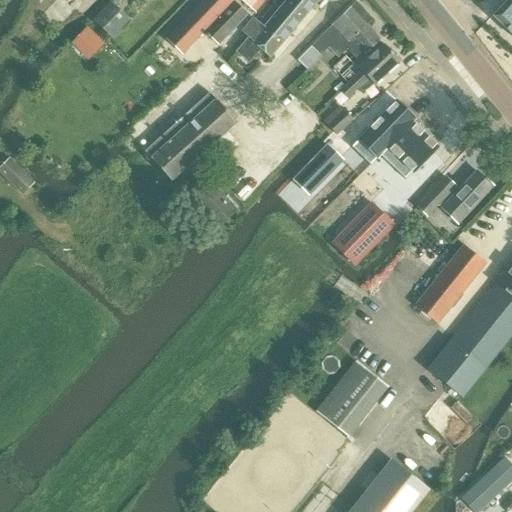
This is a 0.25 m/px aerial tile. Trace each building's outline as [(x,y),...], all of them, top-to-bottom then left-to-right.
[(203,32),(232,0),(202,0),(166,39),(182,54),(203,32)] [(233,0),(232,0),(203,32),(205,34),(204,35),(207,38),(208,37),(217,45),(247,13),(233,0)] [(240,0),(255,13),(265,0),(240,0)] [(291,33),(315,4),(309,0),(288,0),(273,18),(291,33)] [(511,0),(509,0),(493,17),(511,34),(511,0)] [(367,25),(372,20),(356,2),(298,62),(307,71),(328,48),(338,58),(347,50),(357,61),(380,40),(367,25)] [(270,58),(291,33),(273,18),(264,29),(253,20),(242,33),(249,38),(236,54),(248,64),(260,49),(270,58)] [(366,78),(373,86),(398,63),(383,44),(357,67),(360,71),(354,76),(346,83),(347,84),(338,91),(346,99),(360,86),(360,83),(366,78)] [(216,100),(216,101),(210,94),(145,152),(151,159),(171,182),(236,123),(216,100)] [(379,155),(411,122),(414,120),(395,101),(351,148),(360,157),(370,166),(379,155)] [(338,137),(353,121),(353,120),(343,110),(328,126),(338,137)] [(414,125),(411,122),(379,155),(394,169),(404,180),(411,172),(412,173),(437,147),(422,132),(423,131),(416,124),(414,125)] [(326,146),(293,180),(309,196),(342,161),(326,146)] [(457,226),(493,189),(477,173),(459,192),(446,179),(417,209),(427,218),(437,207),(457,226)] [(206,179),(186,197),(205,217),(217,230),(237,212),(239,210),(226,197),(224,198),(206,179)] [(331,244),(354,266),(393,226),(370,204),(331,244)] [(438,325),(487,264),(464,246),(416,307),(438,325)] [(511,262),(496,283),(497,284),(428,371),(462,399),(511,336),(511,262)] [(348,438),(388,388),(355,362),(315,412),(348,438)] [(413,511),(430,491),(390,460),(348,511),(413,511)]
